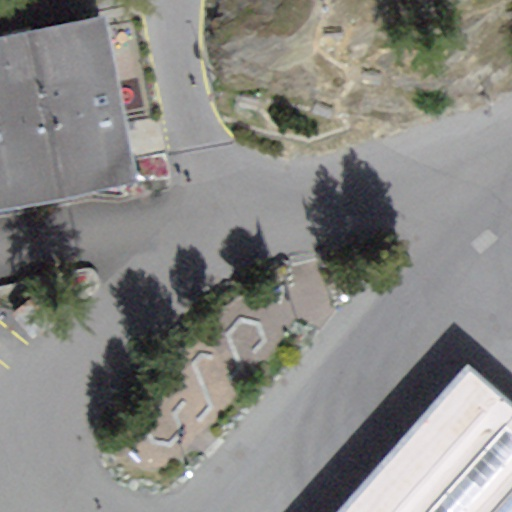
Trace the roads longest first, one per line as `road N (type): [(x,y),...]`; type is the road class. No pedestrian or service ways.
road 1 (residential): [(214,217),(43,406),(39,446),(85,511)]
road 2 (residential): [(219,511),(247,500),(337,402),(464,234)]
road 3 (residential): [(464,234),(388,199),(214,217)]
road 4 (residential): [(173,0),(174,47),(214,217)]
road 5 (residential): [(0,256),(214,217)]
